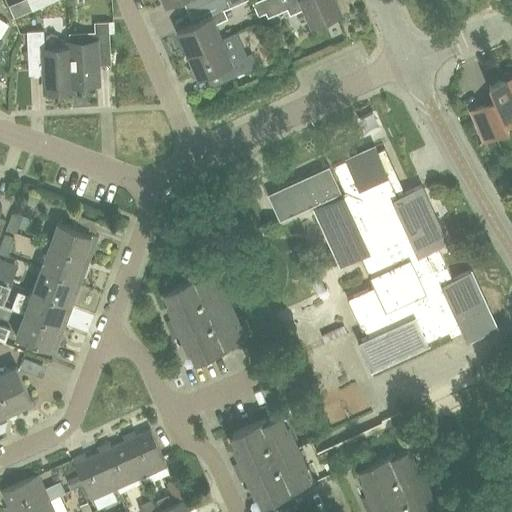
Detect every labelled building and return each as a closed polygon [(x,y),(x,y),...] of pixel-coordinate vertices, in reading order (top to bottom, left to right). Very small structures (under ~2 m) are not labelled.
[(28,0),(33,10),(55,0),(28,0)] [(227,0),(208,0),(198,4),(204,18),(177,31),(188,54),(237,31),(222,37),(216,23),(227,18),(223,10),(231,7),(227,0)] [(257,0),(252,3),(258,16),(265,12),(267,17),(287,8),(289,14),(304,7),(312,24),(341,11),(335,0),(257,0)] [(0,37),(1,37),(0,36),(8,23),(0,18),(0,37)] [(94,32),(69,33),(69,48),(70,48),(72,82),(73,82),(97,81),(96,49),(110,49),(108,21),(94,22),(94,32)] [(70,48),(69,48),(45,49),(44,31),(27,31),(28,59),(45,58),(46,90),(73,88),(73,82),(72,82),(70,48)] [(237,31),(188,54),(193,65),(191,66),(189,69),(192,75),(196,76),(198,75),(198,77),(212,70),(213,72),(218,74),(225,70),(228,79),(257,66),(252,53),(247,55),(237,31)] [(485,140),(508,130),(510,129),(507,122),(511,120),(511,75),(490,85),(496,101),(472,111),(485,140)] [(375,146),(333,165),(346,193),(315,207),(341,264),(361,255),(375,285),(347,297),(362,330),(369,326),(373,333),(358,340),(371,369),(428,343),(427,341),(459,326),(466,341),(495,327),(469,269),(452,277),(438,245),(447,242),(421,184),(397,195),(375,146)] [(329,164),(268,192),(280,219),(341,191),(329,164)] [(14,212),(7,230),(17,234),(23,216),(14,212)] [(87,231),(91,221),(75,215),(71,225),(87,231)] [(89,257),(93,245),(97,235),(88,232),(87,234),(57,223),(49,245),(82,257),(83,255),(89,257)] [(5,234),(0,249),(0,253),(8,257),(15,238),(5,234)] [(82,257),(49,245),(41,268),(74,280),(75,278),(81,280),(89,257),(83,255),(82,257)] [(74,280),(41,268),(32,291),(65,303),(66,301),(72,303),(81,280),(75,278),(74,280)] [(198,273),(162,290),(162,291),(165,289),(170,299),(166,301),(187,350),(192,348),(196,358),(193,359),(194,361),(230,344),(229,342),(243,336),(243,335),(241,336),(236,324),(239,323),(221,282),(217,283),(212,272),(214,271),(213,270),(199,276),(198,273)] [(32,291),(30,298),(18,294),(12,309),(24,313),(57,325),(58,323),(64,325),(72,303),(66,301),(65,303),(32,291)] [(24,313),(16,337),(49,349),(49,347),(55,349),(64,325),(58,323),(57,325),(24,313)] [(24,357),(21,367),(41,374),(45,365),(24,357)] [(16,366),(0,373),(0,390),(8,409),(11,408),(14,413),(35,403),(32,396),(30,397),(16,366)] [(8,409),(0,390),(0,419),(14,413),(11,408),(8,409)] [(380,419),(385,430),(404,422),(399,411),(380,419)] [(287,424),(283,426),(278,415),(280,414),(280,413),(266,419),(265,417),(228,433),(229,434),(231,433),(236,443),(232,445),(253,493),(257,492),(262,501),(260,502),(261,504),(297,487),(296,485),(309,479),(309,478),(307,478),(302,467),(306,466),(287,424)] [(124,440),(143,484),(144,483),(140,476),(165,465),(169,472),(170,472),(150,428),(136,435),(134,430),(122,435),(124,440)] [(143,484),(124,440),(111,446),(109,441),(97,447),(119,495),(116,487),(140,476),(143,484)] [(119,495),(97,447),(99,451),(86,457),(84,452),(72,458),(79,474),(83,484),(93,506),(94,506),(91,498),(115,487),(118,495),(119,495)] [(434,500),(429,489),(416,458),(412,460),(408,449),(409,448),(408,447),(395,453),(394,450),(357,466),(358,468),(360,467),(364,477),(361,478),(375,511),(437,511),(436,511),(435,511),(431,501),(434,500)] [(44,470),(2,489),(8,504),(4,506),(6,511),(19,511),(56,496),(49,498),(38,474),(44,471),(44,470)] [(83,484),(79,474),(66,480),(71,489),(83,484)] [(179,478),(167,483),(175,500),(187,494),(179,478)] [(56,496),(19,511),(54,511),(49,499),(56,496)] [(192,508),(187,497),(152,511),(188,511),(187,511),(192,508)]
